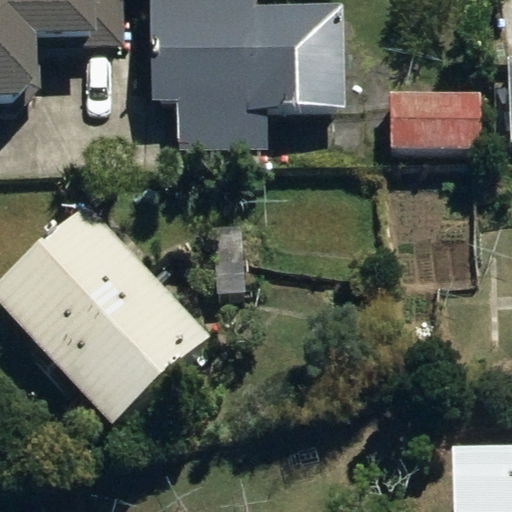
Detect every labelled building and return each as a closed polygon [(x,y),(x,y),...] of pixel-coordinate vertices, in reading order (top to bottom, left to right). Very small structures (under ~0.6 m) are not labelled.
[(130,0),(0,0),(0,115),(35,114),(54,94),(54,57),(132,55),(130,0)] [(355,120),(352,14),(264,16),(263,0),(197,0),(160,1),(163,114),(188,113),(189,161),(278,158),(277,122),(355,120)] [(488,103),(397,103),(396,160),(488,161),(488,103)] [(98,218),(0,306),(122,440),(220,353),(98,218)] [(511,511),(511,476),(475,477),(475,492),(468,493),(468,511),(511,511)]
